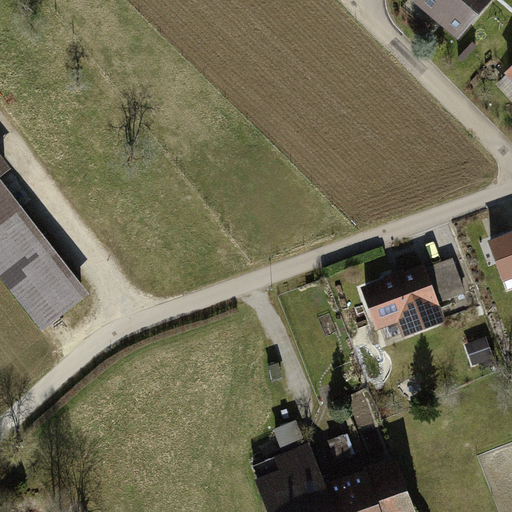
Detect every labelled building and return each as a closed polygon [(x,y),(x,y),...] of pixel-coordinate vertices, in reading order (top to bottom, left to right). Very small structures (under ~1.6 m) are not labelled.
[(505,0),(426,0),(424,3),(470,42),(505,0)] [(0,145),(0,183),(8,178),(18,170),(0,145)] [(8,178),(0,183),(0,271),(47,333),(97,296),(8,178)] [(511,228),(490,236),(504,280),(511,277),(511,228)] [(434,263),(371,286),(387,328),(405,321),(412,339),(456,323),(434,263)] [(297,421),(278,426),(284,446),(302,441),(297,421)] [(325,444),(261,468),(278,511),(421,511),(401,459),(340,482),(325,444)]
